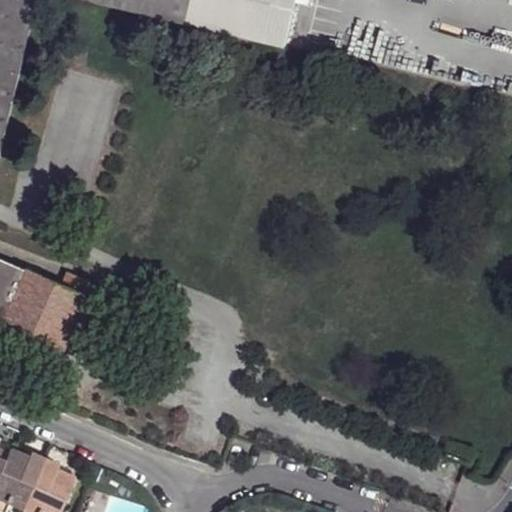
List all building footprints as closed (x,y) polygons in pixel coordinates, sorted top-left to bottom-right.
[(0,0),(0,132),(27,0),(61,0),(273,48),(283,0),(0,0)] [(0,260),(0,326),(61,351),(85,295),(83,294),(60,285),(24,269),(23,270),(0,260)] [(65,272),(60,285),(83,294),(88,282),(65,272)] [(474,452),(448,444),(444,456),(469,465),(474,452)] [(5,457),(0,468),(0,511),(1,511),(5,506),(20,511),(42,462),(26,456),(19,471),(12,469),(13,465),(5,457)] [(42,462),(20,511),(21,511),(56,511),(68,485),(58,483),(56,487),(48,484),(54,470),(55,467),(42,462)] [(72,477),(54,470),(48,484),(56,487),(58,483),(68,485),(72,477)]
